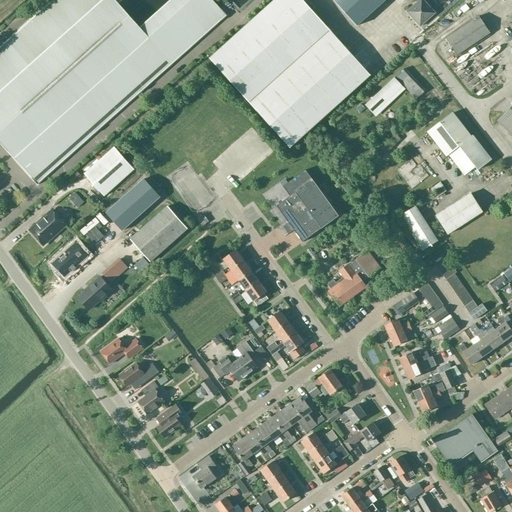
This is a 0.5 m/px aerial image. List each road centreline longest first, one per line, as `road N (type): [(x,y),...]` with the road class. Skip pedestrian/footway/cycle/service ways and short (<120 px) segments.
road 1 (tertiary): [(0,252),(161,477)]
road 2 (unclassified): [(161,477),(335,351)]
road 3 (unclassified): [(343,345),(431,273),(466,324)]
road 4 (unclassified): [(511,161),(415,38)]
road 5 (residential): [(296,511),(406,433)]
road 6 (unclassified): [(290,289),(214,182)]
road 7 (residential): [(411,439),(511,369)]
